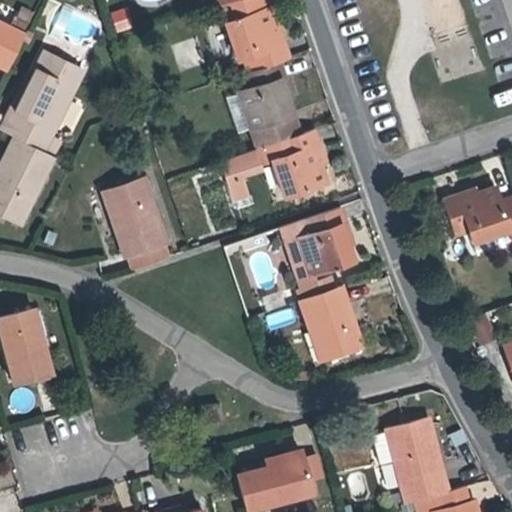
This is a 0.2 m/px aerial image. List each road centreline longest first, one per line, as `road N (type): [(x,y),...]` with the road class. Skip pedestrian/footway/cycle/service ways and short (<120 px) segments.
road 1 (residential): [(444,368),(319,400),(277,397),(205,352)]
road 2 (residential): [(205,352),(119,298),(57,273),(0,263)]
road 3 (residential): [(367,178),(444,368)]
road 4 (residential): [(205,352),(140,451),(60,474)]
road 5 (residential): [(305,0),(367,178)]
road 6 (residential): [(367,178),(511,130)]
